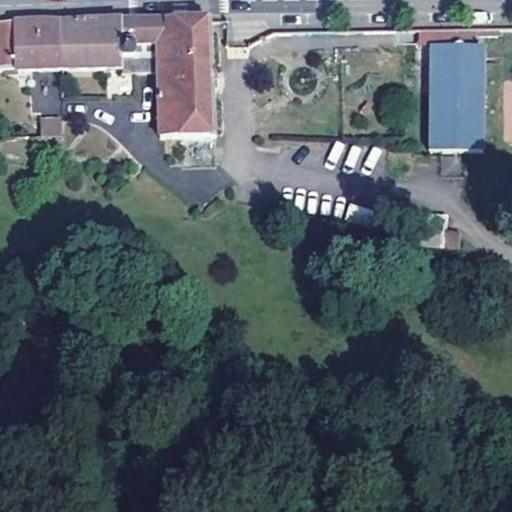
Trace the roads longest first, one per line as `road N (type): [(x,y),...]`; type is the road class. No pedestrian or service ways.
road 1 (unknown): [(247,171),(192,185),(144,129),(63,111)]
road 2 (tertiary): [(0,4),(174,0)]
